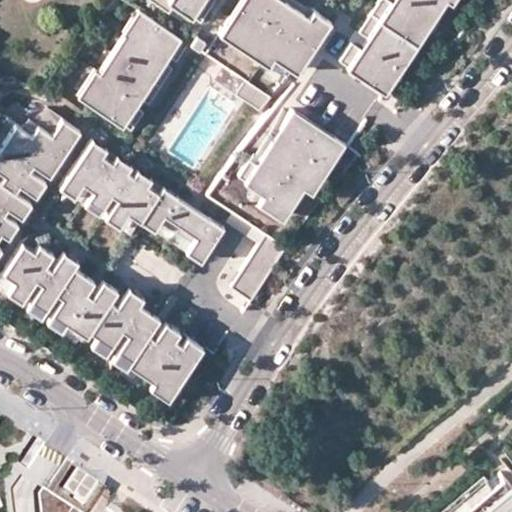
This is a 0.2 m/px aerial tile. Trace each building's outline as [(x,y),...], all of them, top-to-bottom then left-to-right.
[(149,0),(162,9),(166,3),(194,23),(210,0),(149,0)] [(235,0),(214,33),(264,65),(270,56),(291,71),(325,19),(308,8),(304,15),(280,0),(279,0),(270,14),(263,9),(269,0),(235,0)] [(334,60),(379,92),(444,1),(449,4),(451,0),(387,0),(386,2),(383,0),(376,0),(354,32),(361,37),(354,48),(346,42),(334,60)] [(176,56),(187,41),(138,6),(122,28),(125,29),(98,67),(93,63),(74,89),(117,120),(118,118),(126,124),(140,105),(132,99),(138,91),(146,96),(170,64),(162,58),(168,50),(176,56)] [(267,94),(220,63),(210,78),(258,109),(267,94)] [(204,190),(265,230),(301,179),(308,183),(342,135),(284,94),(204,190)] [(0,149),(0,178),(23,194),(27,189),(39,198),(49,183),(36,175),(40,170),(52,178),(84,132),(65,118),(53,135),(40,126),(33,135),(18,125),(1,150),(0,149)] [(189,249),(202,258),(224,225),(164,185),(160,191),(148,183),(153,177),(138,167),(134,174),(128,170),(133,163),(118,153),(114,159),(104,152),(108,147),(93,137),(61,185),(76,194),(85,180),(95,187),(86,201),(100,211),(104,205),(110,209),(106,215),(121,225),(130,210),(156,227),(162,219),(194,240),(189,249)] [(0,255),(6,247),(0,243),(0,242),(6,233),(13,237),(21,224),(15,220),(18,215),(25,219),(36,202),(23,194),(0,178),(0,255)] [(230,283),(251,297),(287,245),(265,230),(230,283)] [(16,278),(10,286),(89,333),(120,287),(106,277),(97,290),(91,286),(96,278),(76,265),(80,258),(65,248),(56,262),(50,258),(55,251),(41,241),(36,248),(24,240),(4,270),(16,278)] [(122,299),(115,294),(89,333),(85,340),(168,395),(203,343),(192,336),(186,346),(175,338),(181,329),(168,320),(160,332),(154,328),(162,316),(141,303),(146,295),(131,285),(122,299)] [(99,483),(78,469),(64,491),(85,505),(99,483)] [(511,511),(511,471),(464,511),(511,511)] [(79,511),(44,489),(40,496),(44,511),(79,511)]
